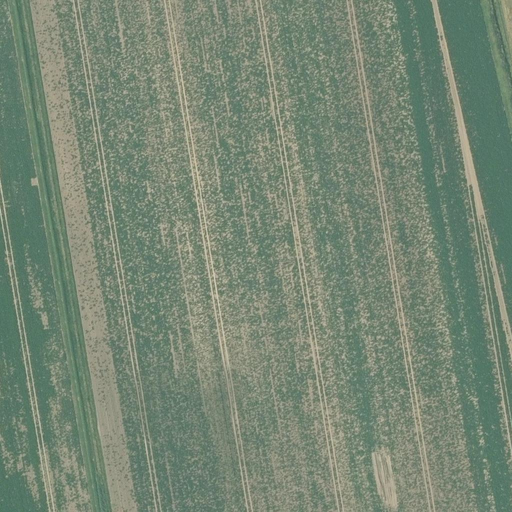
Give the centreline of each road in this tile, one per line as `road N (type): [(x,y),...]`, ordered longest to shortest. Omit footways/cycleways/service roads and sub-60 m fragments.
road 1 (track): [(95,511),(11,0)]
road 2 (track): [(23,0),(106,511)]
road 3 (track): [(511,122),(484,0)]
